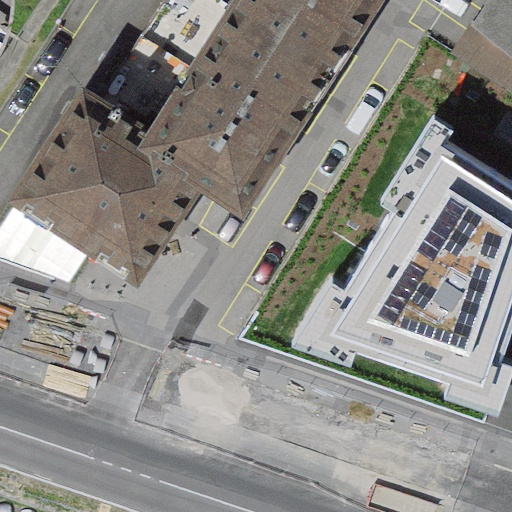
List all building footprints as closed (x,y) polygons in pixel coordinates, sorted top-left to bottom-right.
[(208,167),(250,195),(378,0),(266,0),(172,143),(208,167)] [(511,0),(496,0),(488,14),(511,32),(511,0)] [(511,32),(488,14),(458,54),(511,91),(511,32)] [(97,249),(138,277),(208,167),(172,143),(91,93),(0,224),(0,253),(77,282),(97,249)] [(434,120),(384,201),(394,211),(350,285),(334,276),(294,331),(478,396),(511,303),(511,186),(444,144),(452,132),(434,120)]
